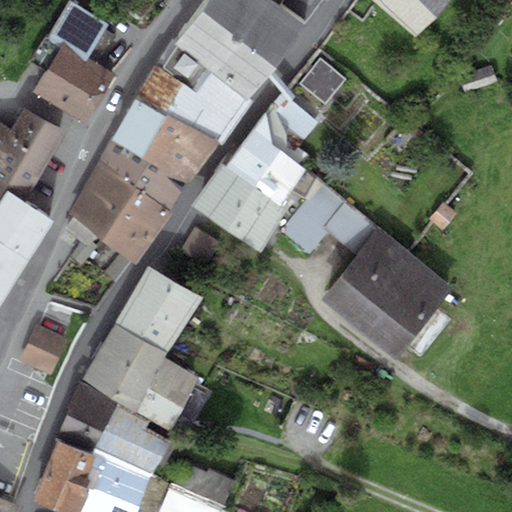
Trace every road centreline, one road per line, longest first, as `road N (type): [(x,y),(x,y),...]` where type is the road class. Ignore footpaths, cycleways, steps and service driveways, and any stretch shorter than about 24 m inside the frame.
road 1 (residential): [(16,511),(83,345),(328,0)]
road 2 (residential): [(0,330),(125,82),(179,0)]
